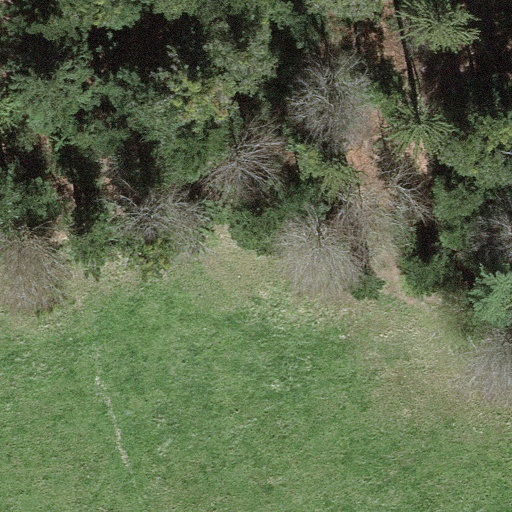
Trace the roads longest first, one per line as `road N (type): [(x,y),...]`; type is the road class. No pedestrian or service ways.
road 1 (track): [(511,311),(477,286),(451,251),(422,188),(335,110),(42,0)]
road 2 (track): [(0,236),(116,230),(304,243),(511,336)]
